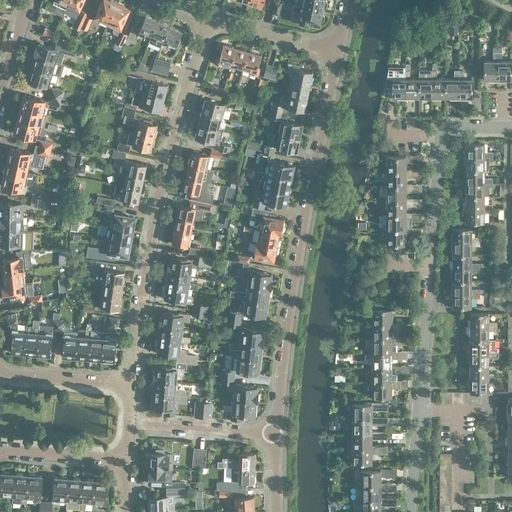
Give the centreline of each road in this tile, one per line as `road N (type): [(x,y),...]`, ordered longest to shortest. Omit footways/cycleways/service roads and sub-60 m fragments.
road 1 (residential): [(411,511),(441,137),(450,127),(511,127)]
road 2 (residential): [(337,53),(296,254),(273,433)]
road 3 (residential): [(131,383),(157,202),(207,16)]
road 4 (residential): [(337,53),(207,16)]
road 5 (residential): [(131,383),(0,370)]
road 6 (residential): [(0,452),(128,460)]
road 7 (residential): [(273,433),(152,423)]
